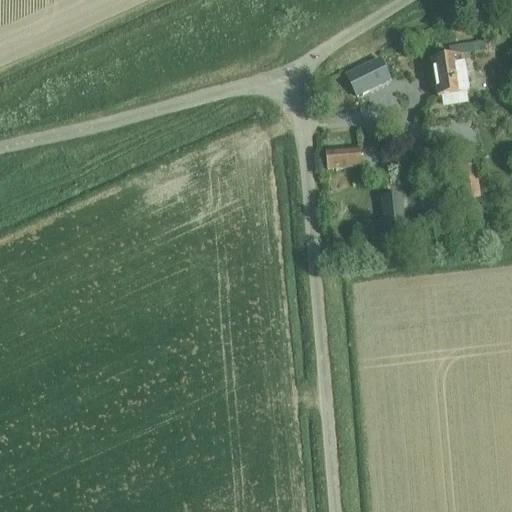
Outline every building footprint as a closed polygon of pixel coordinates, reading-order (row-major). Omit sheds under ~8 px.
[(432,63),(438,100),(469,95),(463,57),(451,60),(432,63)] [(358,72),(346,77),(357,99),(369,94),(358,72)] [(413,151),(414,162),(439,160),(438,149),(413,151)] [(326,154),(327,172),(362,169),(360,151),(326,154)] [(476,168),(460,171),(464,201),(480,198),(476,168)] [(401,198),(381,200),(385,239),(406,237),(401,198)]
